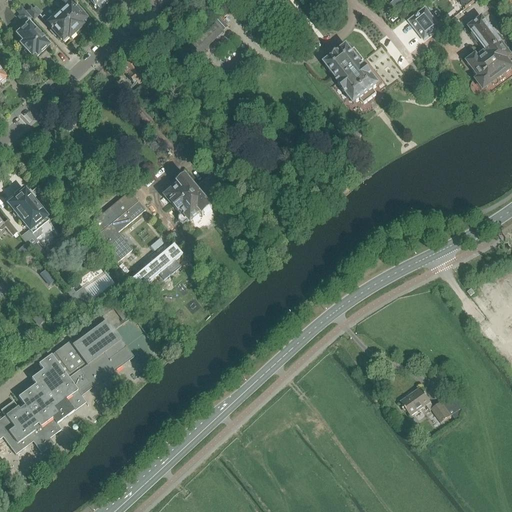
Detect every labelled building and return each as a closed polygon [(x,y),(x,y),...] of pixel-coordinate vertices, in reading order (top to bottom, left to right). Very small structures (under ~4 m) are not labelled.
[(59,0),(65,6),(57,13),(59,15),(76,34),(81,29),(80,28),(81,27),(80,25),(85,20),(81,15),(82,13),(77,8),(76,9),(75,9),(76,8),(74,5),(73,6),(72,5),(67,0),(59,0)] [(86,0),(96,10),(97,8),(100,11),(110,2),(108,0),(86,0)] [(428,0),(432,5),(439,0),(457,0),(459,2),(458,3),(459,4),(460,3),(464,8),(463,9),(463,10),(465,9),(465,10),(475,3),(472,0),(428,0)] [(36,9),(34,11),(31,8),(27,12),(35,21),(42,15),(36,9)] [(21,9),(17,13),(20,16),(18,18),(24,25),(26,23),(27,24),(31,20),(21,9)] [(425,10),(409,23),(424,42),(440,30),(425,10)] [(76,34),(59,15),(57,13),(53,17),(52,16),(49,19),(45,19),(43,17),(41,20),(45,25),(44,25),(61,45),(62,44),(63,44),(67,41),(68,42),(76,34)] [(221,19),(214,24),(222,33),(228,27),(221,19)] [(469,63),(467,65),(480,81),(480,82),(478,86),(480,88),(481,90),(486,89),(486,90),(511,71),(511,55),(509,51),(507,53),(482,21),(480,23),(472,29),(470,30),(471,32),(471,33),(480,44),(485,51),(480,56),(474,60),(473,60),(469,62),(469,63)] [(28,25),(16,36),(23,43),(20,46),(31,57),(34,55),(37,58),(49,47),(28,25)] [(363,68),(348,49),(347,47),(338,53),(332,58),(324,65),(326,67),(324,68),(335,82),(337,82),(338,83),(336,84),(353,105),(360,100),(364,105),(376,95),(372,90),(378,86),(376,83),(365,68),(364,67),(363,68)] [(139,85),(146,80),(131,62),(130,63),(128,63),(125,65),(125,67),(122,69),(134,84),(137,82),(139,85)] [(153,105),(160,99),(156,94),(149,100),(153,105)] [(215,193),(226,184),(217,172),(197,189),(186,175),(185,175),(184,176),(183,176),(182,176),(181,177),(180,177),(180,178),(179,179),(179,180),(178,181),(178,182),(177,182),(180,186),(167,197),(183,217),(181,219),(180,221),(184,226),(187,226),(192,222),(194,224),(204,215),(205,217),(215,208),(212,205),(220,198),(215,193)] [(34,196),(40,191),(37,188),(32,193),(30,191),(26,194),(22,189),(14,195),(14,196),(6,203),(29,231),(21,238),(38,258),(43,254),(36,245),(38,243),(36,240),(42,235),(40,232),(41,231),(40,230),(48,223),(46,221),(47,220),(32,201),(36,198),(34,196)] [(88,229),(87,230),(118,266),(118,265),(122,262),(134,252),(121,238),(119,235),(126,229),(147,212),(147,211),(132,193),(110,211),(101,218),(93,225),(88,229)] [(229,206),(235,202),(229,194),(223,198),(229,206)] [(240,222),(247,217),(237,204),(230,209),(240,222)] [(6,228),(14,239),(19,235),(9,222),(4,226),(1,226),(0,225),(0,232),(2,232),(6,228)] [(131,280),(130,281),(139,292),(159,275),(164,281),(170,276),(171,276),(180,268),(175,261),(182,256),(174,246),(156,263),(133,282),(134,284),(131,280)] [(112,285),(109,281),(105,276),(83,290),(82,289),(74,295),(71,290),(66,294),(79,311),(112,285)] [(82,332),(73,339),(75,343),(98,326),(96,322),(112,310),(114,309),(111,305),(79,328),(82,332)] [(127,320),(117,307),(112,310),(123,324),(127,320)] [(41,315),(33,322),(38,327),(46,320),(41,315)] [(0,421),(0,441),(3,440),(16,457),(29,448),(26,444),(31,441),(42,456),(54,446),(50,441),(62,432),(57,426),(68,418),(86,404),(81,397),(119,370),(133,359),(125,348),(105,322),(98,327),(72,347),(69,343),(54,354),(57,357),(53,360),(51,357),(39,366),(38,366),(42,372),(31,381),(39,391),(37,393),(35,394),(31,389),(19,398),(17,399),(22,405),(17,408),(13,402),(1,411),(8,422),(5,424),(2,420),(0,421)] [(180,329),(179,330),(176,326),(171,330),(174,334),(173,336),(180,344),(187,338),(180,329)] [(420,389),(400,403),(410,418),(426,407),(430,412),(431,411),(440,424),(461,411),(452,396),(434,409),(431,404),(420,389)]
